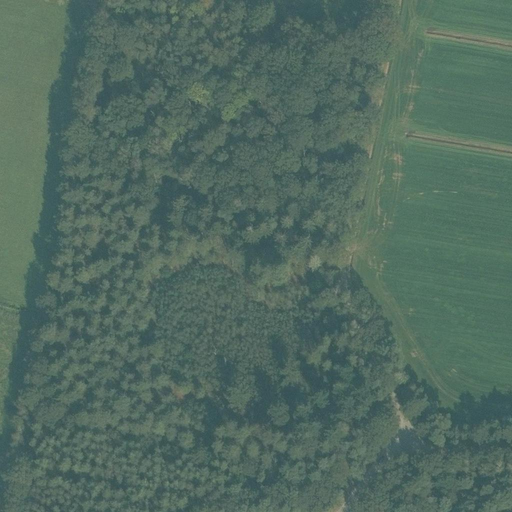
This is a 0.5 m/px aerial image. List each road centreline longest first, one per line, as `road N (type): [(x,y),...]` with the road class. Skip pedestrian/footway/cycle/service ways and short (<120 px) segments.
road 1 (track): [(392,0),(350,222)]
road 2 (unclassified): [(406,441),(344,285)]
